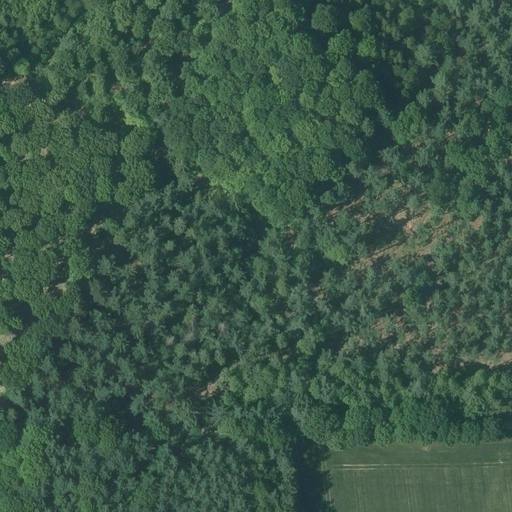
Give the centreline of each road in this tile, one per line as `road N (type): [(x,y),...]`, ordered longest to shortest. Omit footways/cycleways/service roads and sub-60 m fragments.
road 1 (track): [(293,433),(297,241),(0,73)]
road 2 (unclassified): [(511,434),(0,436)]
